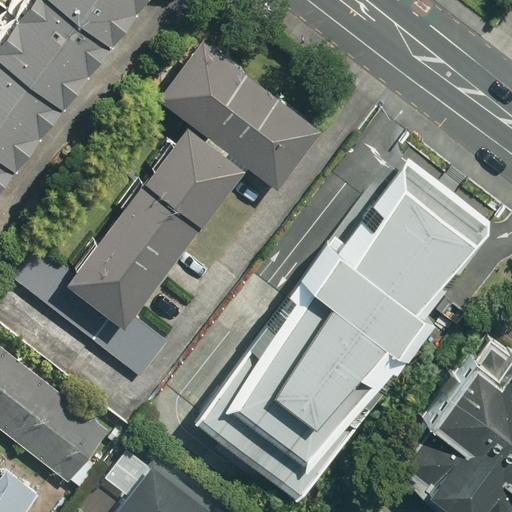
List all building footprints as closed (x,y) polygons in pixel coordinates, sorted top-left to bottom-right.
[(0,173),(130,0),(17,0),(0,23),(0,173)] [(191,113),(67,275),(117,313),(244,148),(277,173),(311,128),(198,41),(160,90),(191,113)] [(283,252),(185,384),(280,453),(465,203),(392,150),(304,268),(283,252)] [(381,454),(451,511),(472,511),(511,464),(511,342),(468,306),(393,396),(414,414),(381,454)] [(0,349),(0,511),(14,511),(34,486),(1,460),(0,461),(0,433),(63,482),(103,430),(0,349)] [(104,511),(218,511),(146,457),(104,511)]
